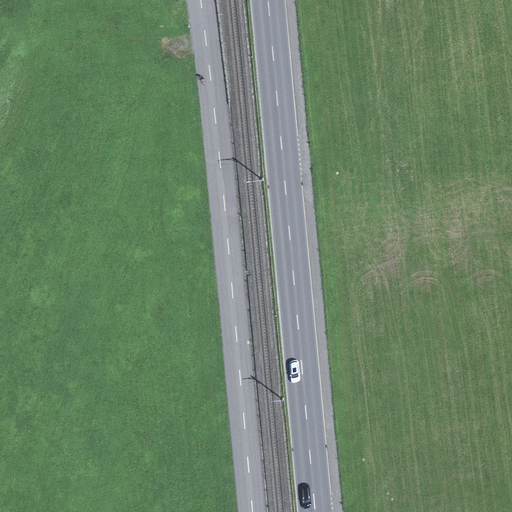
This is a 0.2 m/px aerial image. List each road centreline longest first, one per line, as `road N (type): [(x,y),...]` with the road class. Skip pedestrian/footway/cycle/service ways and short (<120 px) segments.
road 1 (unclassified): [(200,0),(252,511)]
road 2 (secondary): [(267,0),(315,511)]
